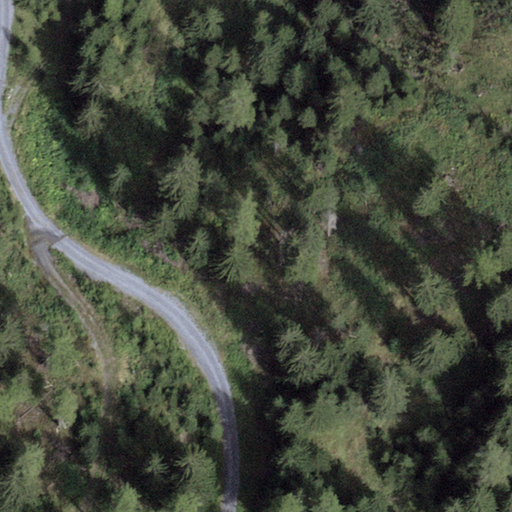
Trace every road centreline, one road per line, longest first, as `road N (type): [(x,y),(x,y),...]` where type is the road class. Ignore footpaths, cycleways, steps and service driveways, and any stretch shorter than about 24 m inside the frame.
road 1 (track): [(0,105),(43,229),(172,310),(198,338),(228,411),(227,511)]
road 2 (track): [(43,229),(51,267),(89,323),(111,389),(85,511)]
